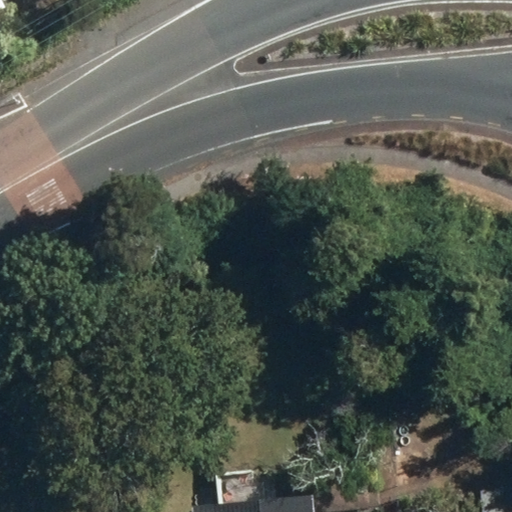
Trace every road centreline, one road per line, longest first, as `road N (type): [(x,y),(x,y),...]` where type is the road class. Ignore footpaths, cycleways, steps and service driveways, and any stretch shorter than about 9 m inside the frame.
road 1 (secondary): [(511,85),(364,93),(68,157)]
road 2 (secondary): [(68,157),(316,0)]
